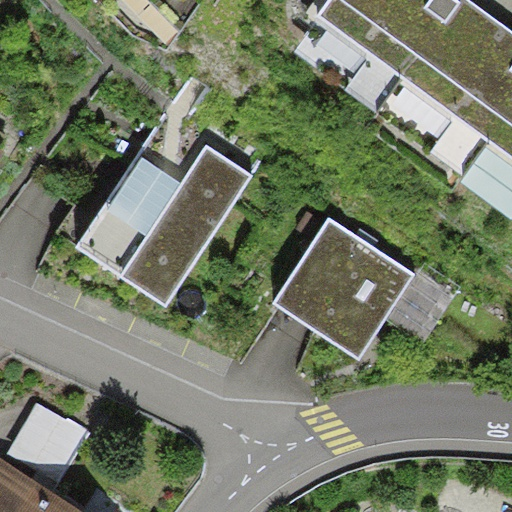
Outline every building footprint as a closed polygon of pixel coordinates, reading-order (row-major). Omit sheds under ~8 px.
[(202,0),(86,0),(161,55),(202,0)] [(377,117),(462,0),(332,0),(292,56),(377,117)] [(462,0),(377,117),(461,179),(511,109),(511,35),(463,0),(462,0)] [(511,109),(461,179),(511,215),(511,109)] [(245,179),(203,150),(179,184),(139,157),(72,255),(154,311),(245,179)] [(417,273),(328,217),(272,303),(361,360),(417,273)] [(84,433),(32,404),(0,459),(0,511),(68,511),(47,499),(84,433)]
